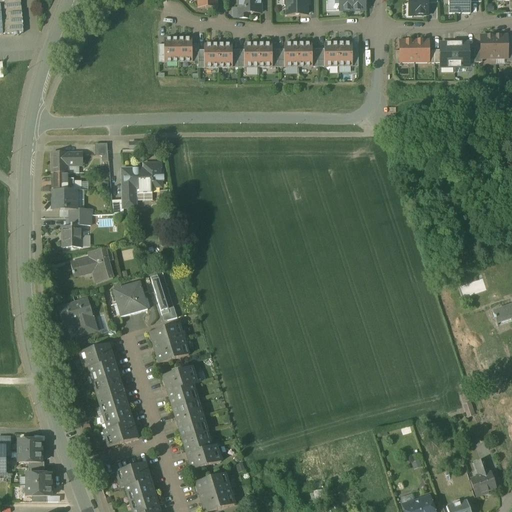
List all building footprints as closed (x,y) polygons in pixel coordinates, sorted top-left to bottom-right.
[(17,0),(0,0),(0,8),(3,36),(23,35),(21,13),(18,13),(17,0)] [(197,0),(197,10),(217,10),(217,0),(197,0)] [(238,0),(239,13),(260,13),(260,0),(238,0)] [(307,16),(306,0),(285,0),(284,1),(284,7),(287,10),(287,16),(307,16)] [(365,12),(364,0),(339,0),(340,12),(365,12)] [(408,0),(408,10),(412,10),(412,17),(428,16),(428,4),(427,0),(408,0)] [(450,0),(451,3),(449,6),(449,15),(470,15),(470,4),(469,0),(450,0)] [(494,60),(494,37),(481,37),(481,47),(481,49),(481,59),(482,59),(486,59),(486,60),(494,60)] [(507,48),(507,37),(494,37),(494,60),(502,60),(502,58),(507,58),(507,48)] [(178,40),(164,40),(164,46),(164,64),(178,64),(178,40)] [(192,40),(178,40),(178,64),(192,64),(192,63),(192,46),(192,40)] [(414,63),(414,43),(400,43),(400,52),(400,63),(401,63),(414,63)] [(428,52),(428,43),(414,43),(414,63),(428,63),(428,52)] [(338,68),(338,44),(324,44),(324,50),(324,68),(338,68)] [(352,44),(338,44),(338,68),(352,68),(352,50),(352,44)] [(454,68),(454,44),(440,45),(440,52),(440,65),(440,69),(454,68)] [(468,44),(454,44),(454,68),(468,68),(468,64),(468,49),(468,44)] [(218,45),(204,46),(204,52),(204,69),(218,69),(218,45)] [(232,45),(218,45),(218,69),(232,69),(232,51),(232,45)] [(258,45),(244,45),(244,51),(244,69),(258,69),(258,45)] [(272,45),(258,45),(258,69),(272,69),(272,51),(272,45)] [(298,45),(284,45),(284,51),(284,69),(298,69),(298,45)] [(312,45),(298,45),(298,69),(312,69),(312,51),(312,45)] [(94,145),(95,157),(101,157),(102,163),(108,162),(107,144),(94,145)] [(67,154),(51,155),(51,175),(67,175),(67,168),(83,168),(82,155),(67,155),(67,154)] [(144,170),(122,171),(122,179),(123,179),(123,186),(122,186),(122,201),(123,210),(136,209),(135,190),(161,189),(161,165),(143,166),(144,170)] [(67,175),(51,175),(52,192),(67,192),(67,189),(71,189),(71,192),(76,192),(80,192),(80,183),(74,183),(74,181),(67,181),(67,175)] [(67,192),(52,192),(52,212),(69,212),(76,212),(76,211),(76,192),(71,192),(67,192)] [(122,201),(111,202),(112,216),(124,216),(123,210),(122,201)] [(76,211),(76,212),(69,212),(69,219),(78,219),(78,217),(90,217),(90,211),(76,211)] [(90,217),(78,217),(78,219),(79,222),(79,227),(81,227),(81,228),(90,228),(90,217)] [(71,229),(62,229),(62,250),(75,249),(75,241),(81,241),(81,238),(82,238),(82,231),(81,230),(81,228),(81,227),(79,227),(71,227),(71,229)] [(110,250),(89,254),(90,260),(71,265),(74,278),(81,276),(82,273),(92,271),(97,286),(112,280),(111,275),(109,267),(106,258),(112,257),(110,250)] [(151,279),(163,323),(171,321),(168,311),(158,277),(151,279)] [(445,280),(439,282),(441,289),(447,287),(445,280)] [(121,319),(148,311),(140,285),(113,292),(121,319)] [(511,299),(511,300),(511,303),(511,307),(493,314),(494,319),(493,319),(495,323),(496,323),(497,326),(511,321),(511,299)] [(87,301),(58,309),(63,327),(74,324),(92,319),(87,301)] [(168,311),(171,321),(177,319),(174,309),(168,311)] [(92,319),(74,324),(78,338),(96,333),(92,319)] [(179,326),(150,335),(150,338),(150,339),(151,342),(152,343),(152,345),(157,358),(156,359),(157,362),(158,363),(159,365),(189,356),(179,326)] [(76,343),(65,346),(67,352),(61,354),(62,357),(71,354),(70,351),(78,349),(76,343)] [(109,346),(79,355),(84,371),(88,370),(93,385),(118,377),(111,354),(112,352),(111,349),(110,349),(109,346)] [(192,369),(163,378),(163,381),(163,382),(164,385),(165,386),(172,409),(198,401),(193,386),(197,385),(192,369)] [(118,377),(93,385),(103,417),(128,409),(118,377)] [(198,401),(172,409),(182,441),(207,433),(198,401)] [(470,404),(464,406),(467,414),(472,413),(470,404)] [(128,409),(103,417),(108,432),(103,434),(108,449),(138,440),(137,437),(138,436),(137,433),(135,432),(128,409)] [(207,433),(182,441),(189,465),(189,466),(190,469),(191,470),(192,472),(221,463),(216,448),(212,449),(207,433)] [(11,439),(0,439),(0,448),(5,449),(5,457),(11,457),(11,439)] [(41,442),(19,442),(19,464),(29,464),(41,464),(41,442)] [(486,460),(475,464),(477,470),(480,469),(482,477),(470,481),(490,474),(486,460)] [(145,465),(116,474),(121,490),(125,488),(130,504),(155,496),(148,473),(148,471),(147,468),(146,468),(145,465)] [(470,481),(476,498),(485,495),(484,494),(496,490),(491,474),(490,474),(470,481)] [(29,476),(27,476),(27,487),(51,487),(51,476),(44,476),(29,476)] [(225,476),(196,485),(196,487),(196,489),(197,492),(198,492),(203,508),(202,509),(203,511),(214,511),(234,506),(225,476)] [(51,487),(27,487),(27,498),(32,498),(47,498),(51,498),(51,487)] [(159,511),(155,496),(130,504),(132,511),(159,511)] [(434,511),(429,498),(414,503),(415,506),(405,509),(406,511),(434,511)] [(470,511),(467,501),(446,508),(447,511),(470,511)]
